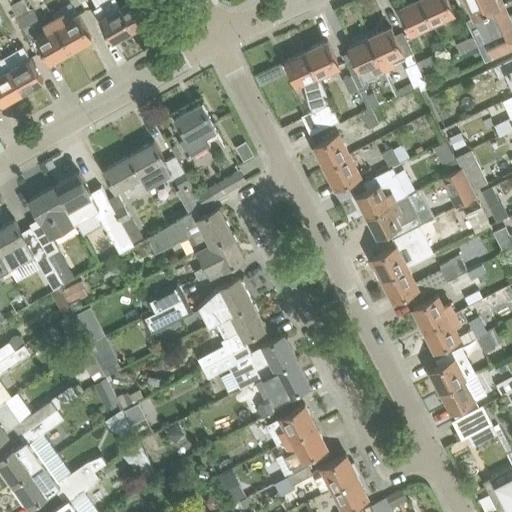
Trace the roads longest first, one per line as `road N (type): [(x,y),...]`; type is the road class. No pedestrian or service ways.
road 1 (residential): [(429,451),(401,465),(379,457),(256,216),(257,195),(289,178)]
road 2 (residential): [(429,451),(289,178)]
road 3 (unclassified): [(0,162),(219,41)]
road 4 (residential): [(289,178),(219,41)]
